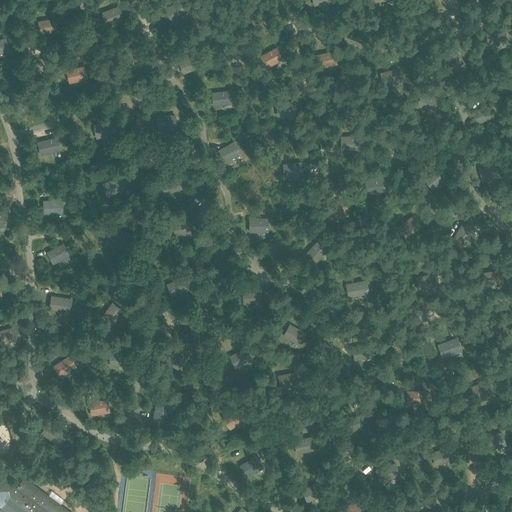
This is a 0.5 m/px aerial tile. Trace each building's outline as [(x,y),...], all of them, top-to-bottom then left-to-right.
[(188,10),(180,0),(177,0),(164,10),(172,21),(188,10)] [(124,19),(119,5),(100,12),(106,26),(124,19)] [(59,31),(56,17),(38,20),(40,35),(59,31)] [(487,44),(506,43),(505,28),(486,30),(487,44)] [(0,53),(10,51),(6,37),(0,38),(0,53)] [(122,58),(130,69),(146,59),(139,47),(122,58)] [(277,47),(259,55),(266,68),(283,59),(277,47)] [(454,71),(466,63),(455,48),(443,56),(454,71)] [(335,50),(316,54),(319,68),(337,64),(335,50)] [(196,54),(178,60),(183,74),(201,67),(196,54)] [(85,65),(66,69),(69,83),(88,79),(85,65)] [(398,67),(380,72),(384,86),(402,81),(398,67)] [(213,106),(232,104),(231,90),(211,92),(213,106)] [(421,92),(417,105),(435,111),(439,98),(421,92)] [(277,116),(296,115),(296,100),(277,102),(277,116)] [(490,104),(472,110),(477,124),(495,117),(490,104)] [(177,128),(175,114),(157,115),(157,129),(177,128)] [(117,133),(114,120),(93,125),(96,138),(117,133)] [(360,149),(359,135),(340,136),(342,150),(360,149)] [(62,150),(58,136),(37,141),(41,155),(62,150)] [(218,150),(224,162),(241,153),(234,141),(218,150)] [(302,161),(283,163),(284,177),(304,175),(302,161)] [(501,176),(497,162),(479,167),(482,181),(501,176)] [(447,178),(438,167),(423,178),(432,189),(447,178)] [(179,175),(160,180),(164,194),(182,189),(179,175)] [(101,183),(106,196),(125,189),(119,176),(101,183)] [(383,176),(364,180),(366,194),(386,191),(383,176)] [(62,199),(43,200),(44,214),(63,213),(62,199)] [(326,213),(336,223),(350,209),(339,199),(326,213)] [(0,211),(0,226),(6,227),(8,213),(0,211)] [(398,226),(406,238),(421,226),(413,215),(398,226)] [(195,222),(177,218),(174,232),(193,236),(195,222)] [(249,218),(249,232),(268,232),(268,218),(249,218)] [(476,227),(463,220),(453,239),(466,246),(476,227)] [(103,232),(106,245),(124,241),(121,227),(103,232)] [(316,263),(329,249),(318,239),(305,253),(316,263)] [(63,243),(47,251),(53,264),(70,255),(63,243)] [(501,269),(482,272),(485,286),(503,283),(501,269)] [(419,290),(438,287),(435,273),(416,276),(419,290)] [(184,276),(167,283),(172,296),(190,290),(184,276)] [(366,279),(345,283),(348,297),(370,293),(366,279)] [(261,288),(242,290),(243,304),(262,302),(261,288)] [(72,298),(51,295),(49,309),(70,312),(72,298)] [(101,317),(113,324),(124,310),(112,301),(101,317)] [(289,323),(283,335),(300,345),(306,332),(289,323)] [(0,330),(0,334),(3,344),(21,339),(17,325),(0,330)] [(462,350),(458,337),(437,344),(442,357),(462,350)] [(178,369),(190,351),(179,343),(166,361),(178,369)] [(370,343),(351,347),(355,360),(373,356),(370,343)] [(252,360),(246,347),(229,355),(235,368),(252,360)] [(128,350),(109,352),(111,366),(130,364),(128,350)] [(69,355),(53,365),(61,377),(77,367),(69,355)] [(278,374),(280,389),(299,385),(296,371),(278,374)] [(487,378),(469,386),(476,399),(493,392),(487,378)] [(407,390),(407,404),(426,404),(426,389),(407,390)] [(7,392),(3,397),(14,404),(18,400),(7,392)] [(89,401),(91,415),(110,412),(108,398),(89,401)] [(171,404),(157,400),(152,419),(166,423),(171,404)] [(238,407),(222,417),(230,429),(246,418),(238,407)] [(365,412),(347,418),(351,431),(369,426),(365,412)] [(41,433),(60,447),(69,435),(49,421),(41,433)] [(503,431),(484,436),(488,450),(506,445),(503,431)] [(294,439),(297,453),(315,449),(312,435),(294,439)] [(432,451),(435,465),(454,460),(449,446),(432,451)] [(239,465),(246,477),(265,466),(258,454),(239,465)] [(396,462),(375,469),(380,482),(401,475),(396,462)] [(72,511),(24,476),(17,486),(7,479),(0,488),(0,507),(1,508),(0,508),(0,511),(72,511)] [(325,494),(319,481),(301,489),(307,502),(325,494)]
